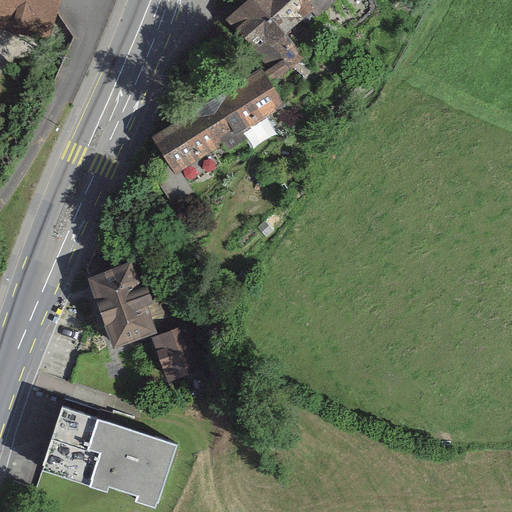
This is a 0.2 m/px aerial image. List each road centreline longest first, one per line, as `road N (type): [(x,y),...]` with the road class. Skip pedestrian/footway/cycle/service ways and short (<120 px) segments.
road 1 (primary): [(157,0),(0,394)]
road 2 (track): [(73,68),(0,200)]
